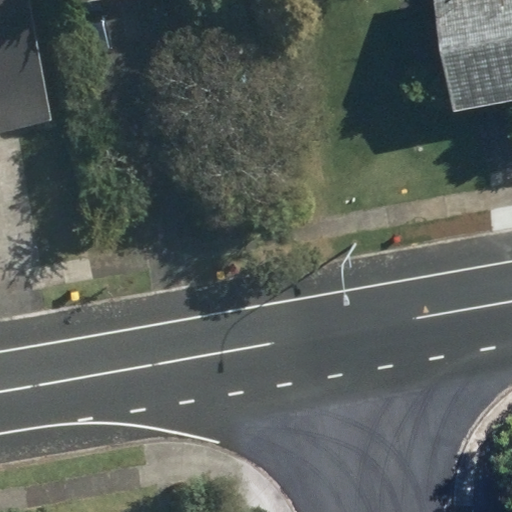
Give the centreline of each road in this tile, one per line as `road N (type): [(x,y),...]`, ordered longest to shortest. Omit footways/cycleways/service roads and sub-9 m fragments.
road 1 (unclassified): [(340,329),(0,393)]
road 2 (residential): [(340,329),(373,511)]
road 3 (unclassified): [(511,300),(340,329)]
